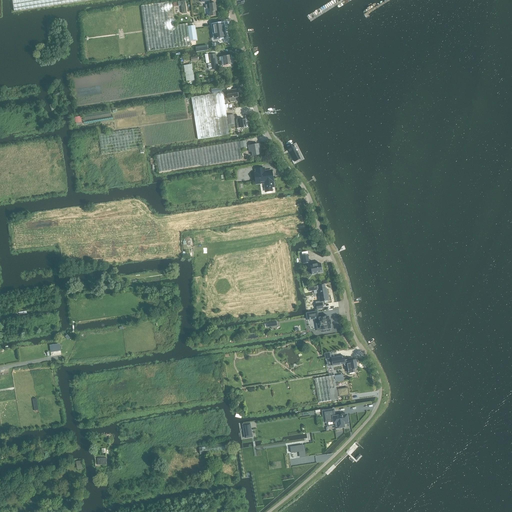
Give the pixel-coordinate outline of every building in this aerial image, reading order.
[(88,0),(12,0),(14,11),(88,0)] [(182,14),(187,13),(185,1),(178,2),(178,6),(181,6),(182,14)] [(172,2),(141,6),(147,51),(191,45),(188,24),(175,26),(172,2)] [(209,4),(205,5),(206,9),(210,8),(210,12),(209,12),(210,16),(216,15),(215,11),(216,11),(215,2),(209,3),(209,4)] [(194,23),(188,24),(191,45),(196,45),(194,23)] [(222,23),(213,24),(215,38),(216,37),(217,38),(218,38),(218,37),(219,37),(219,39),(222,39),(224,38),(222,23)] [(218,69),(216,54),(209,55),(212,70),(218,69)] [(231,55),(230,55),(223,56),(223,57),(219,57),(219,61),(221,60),(222,65),(231,64),(232,64),(231,55)] [(192,64),(183,65),(186,82),(194,80),(192,64)] [(237,89),(227,91),(228,99),(229,98),(230,102),(235,101),(235,98),(238,97),(237,89)] [(228,104),(225,104),(223,93),(191,98),(198,139),(229,134),(229,128),(227,115),(226,110),(229,110),(228,104)] [(233,115),(227,115),(229,128),(235,127),(233,115)] [(240,119),(236,120),(237,128),(246,127),(245,120),(240,120),(240,119)] [(143,149),(140,128),(99,134),(101,155),(143,149)] [(242,159),(240,150),(247,149),(246,140),(239,141),(156,155),(159,172),(202,165),(242,159)] [(252,156),(259,155),(258,149),(257,144),(248,145),(249,151),(251,150),(252,156)] [(295,144),(287,148),(288,149),(296,164),(297,166),(305,162),(304,160),(296,145),(295,144)] [(256,169),(257,173),(255,173),(257,183),(265,182),(266,192),(271,191),(271,187),(273,187),(272,177),(270,177),(269,171),(264,172),(263,168),(256,169)] [(317,274),(316,273),(322,271),(321,263),(313,265),(312,264),(312,262),(311,262),(310,262),(309,262),(308,253),(302,254),(304,263),(308,262),(309,268),(311,268),(312,274),(317,274)] [(320,301),(315,301),(317,309),(323,308),(322,301),(328,300),(326,288),(325,284),(316,286),(317,290),(318,290),(320,301)] [(317,311),(306,313),(307,320),(315,319),(318,318),(317,311)] [(318,318),(315,319),(316,323),(319,323),(321,330),(322,330),(322,332),(330,331),(330,329),(331,329),(330,325),(331,325),(330,320),(329,320),(329,316),(319,318),(319,319),(318,319),(318,318)] [(335,357),(331,358),(331,359),(332,365),(343,364),(344,364),(344,365),(346,366),(347,366),(349,373),(355,372),(355,371),(356,371),(356,370),(357,369),(357,368),(358,368),(357,362),(357,361),(356,360),(347,361),(345,362),(345,359),(344,356),(335,357)] [(318,403),(338,400),(335,382),(334,376),(315,379),(318,403)] [(340,397),(350,395),(348,388),(338,390),(340,397)] [(334,409),(322,411),(324,423),(327,422),(334,422),(334,425),(335,429),(345,427),(344,425),(349,424),(347,414),(335,416),(334,409)] [(250,423),(242,424),(245,439),(253,437),(250,423)] [(69,437),(49,442),(51,452),(72,447),(69,437)] [(225,450),(224,443),(199,446),(200,453),(225,450)]
